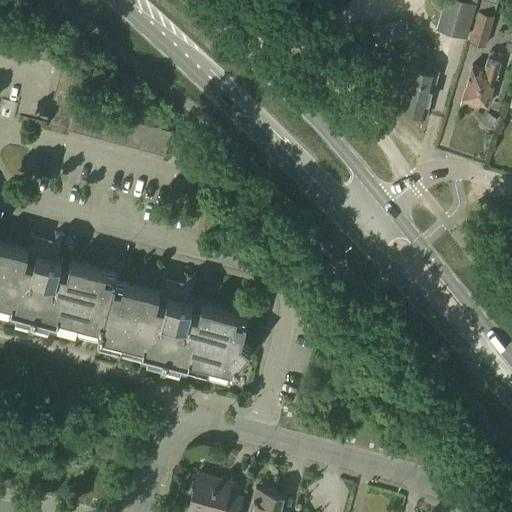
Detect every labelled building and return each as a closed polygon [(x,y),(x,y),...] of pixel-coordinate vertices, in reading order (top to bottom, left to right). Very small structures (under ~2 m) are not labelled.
[(444,0),(442,8),(450,10),(444,29),(467,35),(477,0),(444,0)] [(481,0),(470,41),(485,45),(498,0),(481,0)] [(0,19),(0,20),(0,45),(5,47),(12,22),(0,19)] [(12,22),(5,47),(17,50),(23,25),(12,22)] [(23,25),(17,50),(28,53),(35,28),(23,25)] [(35,28),(28,53),(40,56),(46,31),(35,28)] [(46,31),(40,56),(51,59),(58,35),(46,31)] [(472,64),(462,97),(487,104),(502,55),(490,51),(485,68),(472,64)] [(61,64),(58,76),(81,82),(84,70),(61,64)] [(404,87),(398,108),(425,116),(438,70),(425,66),(424,70),(409,66),(409,68),(403,66),(398,85),(404,87)] [(58,76),(55,87),(78,93),(81,82),(58,76)] [(55,87),(52,98),(75,105),(75,104),(78,93),(55,87)] [(52,98),(49,110),(72,116),(75,105),(52,98)] [(75,105),(72,116),(69,128),(80,131),(86,107),(75,104),(75,105)] [(86,107),(80,131),(92,134),(95,122),(98,110),(86,107)] [(49,110),(46,122),(69,128),(72,116),(49,110)] [(95,122),(92,134),(105,138),(111,114),(98,110),(95,122)] [(111,114),(105,138),(117,141),(123,117),(111,114)] [(123,117),(117,141),(129,144),(135,120),(123,117)] [(135,120),(129,144),(140,147),(147,124),(135,120)] [(147,124),(140,147),(152,151),(159,127),(147,124)] [(159,127),(152,151),(164,154),(171,130),(159,127)] [(0,304),(11,307),(10,310),(56,322),(57,320),(100,331),(98,339),(142,350),(141,353),(188,365),(188,362),(226,373),(228,374),(251,346),(242,339),(248,315),(202,303),(199,314),(191,311),(193,303),(190,302),(196,278),(189,276),(187,284),(162,278),(159,291),(115,279),(117,272),(70,260),(67,270),(59,268),(61,260),(58,259),(64,235),(57,233),(55,241),(30,235),(27,248),(0,240),(0,304)] [(198,471),(188,508),(205,511),(239,511),(244,496),(229,492),(232,480),(198,471)] [(256,486),(249,511),(277,511),(283,493),(256,486)]
